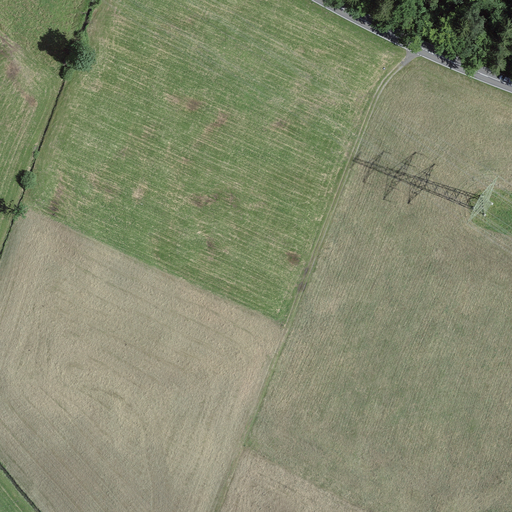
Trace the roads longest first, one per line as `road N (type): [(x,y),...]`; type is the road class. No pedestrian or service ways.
road 1 (track): [(421,46),(371,94),(211,511)]
road 2 (secondary): [(511,82),(329,0)]
